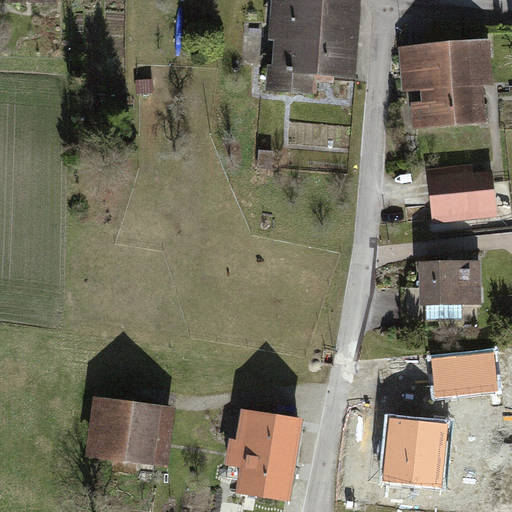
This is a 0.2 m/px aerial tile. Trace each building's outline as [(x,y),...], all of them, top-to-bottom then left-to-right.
[(333,0),(279,0),(273,87),(311,90),(312,70),(350,72),(355,2),(333,0)] [(478,44),(421,49),(427,127),(484,122),(478,44)] [(430,174),(435,221),(494,214),(491,179),(470,181),(469,170),(430,174)] [(479,263),(419,267),(422,316),(481,312),(479,263)] [(109,409),(103,469),(171,476),(178,416),(109,409)] [(317,424),(247,413),(236,485),(306,496),(317,424)]
